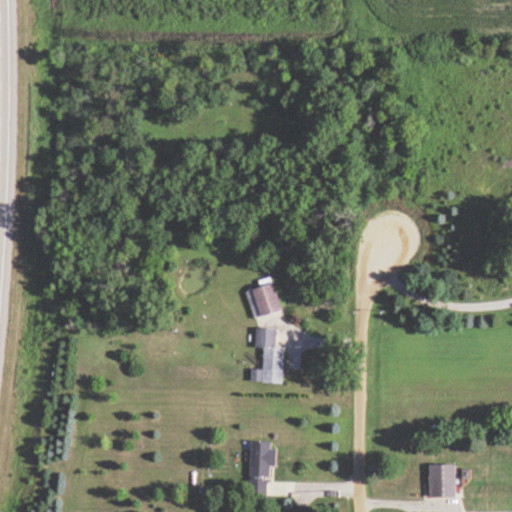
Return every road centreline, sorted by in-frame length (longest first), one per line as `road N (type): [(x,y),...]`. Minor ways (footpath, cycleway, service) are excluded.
road 1 (residential): [(358,511),(361,303),(386,239)]
road 2 (motorway): [(0,253),(4,0)]
